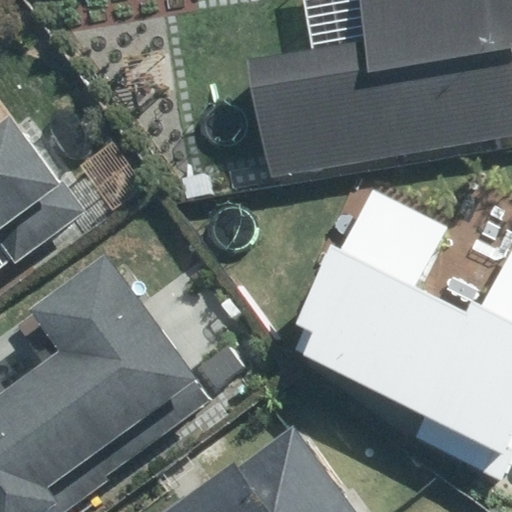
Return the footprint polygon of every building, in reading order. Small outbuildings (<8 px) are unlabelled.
[(511,0),(357,0),(366,52),(246,72),(264,183),(511,141),(511,0)] [(0,260),(5,267),(76,219),(0,106),(0,260)] [(447,226),(368,188),(288,355),(429,423),(416,449),(492,486),(511,443),(511,250),(477,323),(415,293),(447,226)] [(0,511),(57,511),(206,392),(98,258),(26,316),(62,360),(0,410),(0,511)] [(353,511),(289,427),(177,511),(353,511)]
